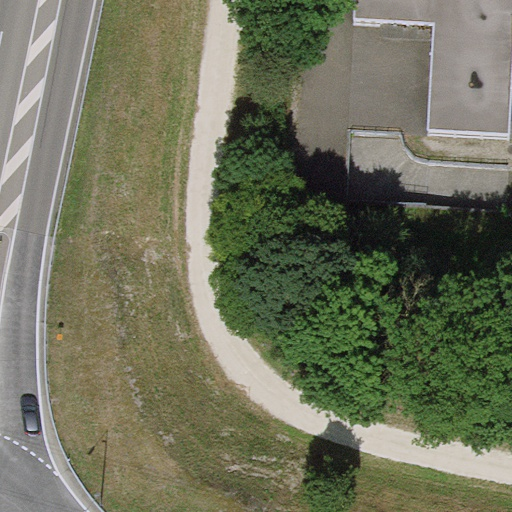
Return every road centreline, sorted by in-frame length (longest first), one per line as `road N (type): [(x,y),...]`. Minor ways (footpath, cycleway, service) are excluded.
road 1 (track): [(511,467),(350,428),(277,397),(226,345),(199,258),(223,0)]
road 2 (primary): [(16,499),(24,285),(72,0)]
